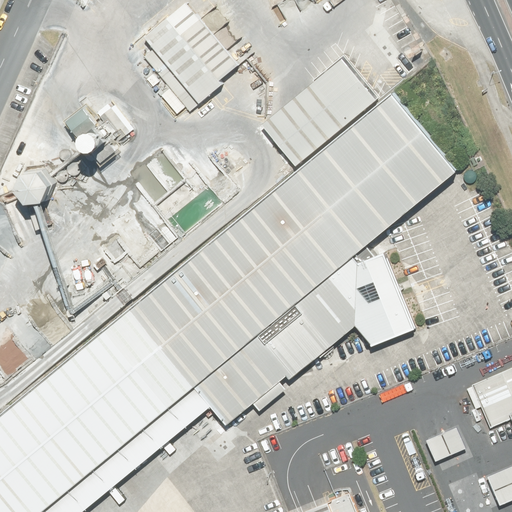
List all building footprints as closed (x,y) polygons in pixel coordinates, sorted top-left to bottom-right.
[(184,33),(171,18),(147,37),(203,104),(226,85),(222,79),(241,63),(203,18),(184,33)] [(381,98),(347,57),(266,123),(300,164),(381,98)] [(450,170),(393,100),(0,422),(0,511),(82,511),(215,403),(230,421),(357,316),(375,344),(414,325),(386,252),(376,254),(368,242),(450,170)] [(87,104),(71,116),(85,134),(101,121),(87,104)] [(114,106),(104,114),(122,138),(133,129),(114,106)] [(109,137),(109,134),(108,132),(106,130),(104,128),(101,128),(98,128),(95,129),(93,131),(92,134),(92,137),(93,139),(94,142),(96,144),(99,144),(102,145),(104,144),(107,142),(108,140),(109,137)] [(23,184),(33,198),(44,196),(53,195),(57,178),(47,165),(29,169),(23,184)] [(511,368),(470,386),(488,429),(510,420),(511,418),(511,368)] [(511,418),(510,420),(511,424),(511,465),(487,476),(499,506),(511,500),(511,418)] [(459,424),(429,436),(437,456),(467,444),(459,424)] [(305,511),(354,511),(347,495),(305,511)]
